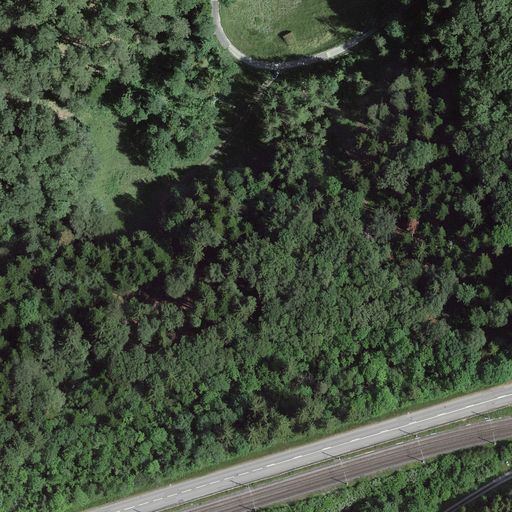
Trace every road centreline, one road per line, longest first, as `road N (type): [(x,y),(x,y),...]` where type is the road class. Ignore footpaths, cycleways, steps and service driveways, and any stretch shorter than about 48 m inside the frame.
road 1 (primary): [(117,511),(511,394)]
road 2 (track): [(216,0),(217,24),(236,54),(284,68),(350,45),(417,0)]
